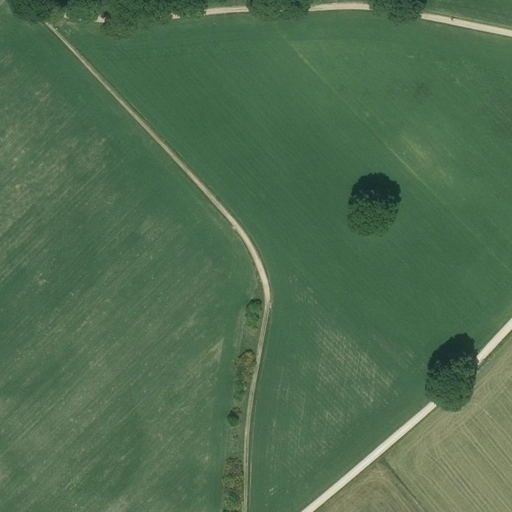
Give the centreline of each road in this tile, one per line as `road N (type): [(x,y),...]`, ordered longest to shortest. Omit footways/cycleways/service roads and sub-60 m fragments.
road 1 (track): [(243,511),(245,437),(265,317),(256,258),(243,234),(29,6)]
road 2 (track): [(88,16),(332,6),(511,36)]
road 3 (track): [(511,332),(444,403),(313,511)]
